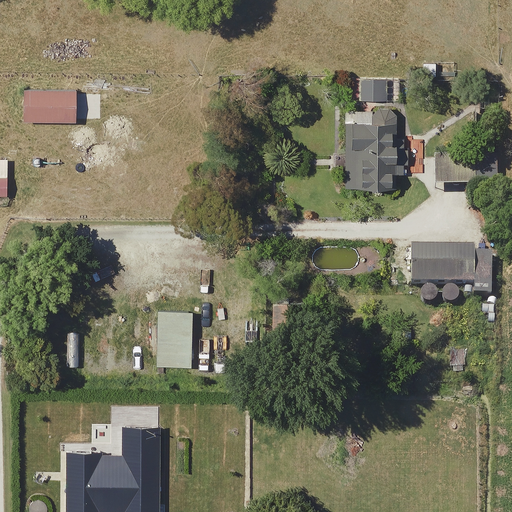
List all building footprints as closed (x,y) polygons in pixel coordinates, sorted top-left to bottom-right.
[(386,80),(344,79),(343,99),(385,100),(386,80)] [(402,108),(347,106),(344,187),(399,188),(402,108)] [(498,187),(497,158),(435,160),(435,188),(498,187)] [(469,251),(411,250),(411,284),(469,285),(469,251)] [(190,366),(191,308),(156,307),(155,365),(190,366)] [(473,346),(452,345),(451,373),(472,374),(473,346)]
